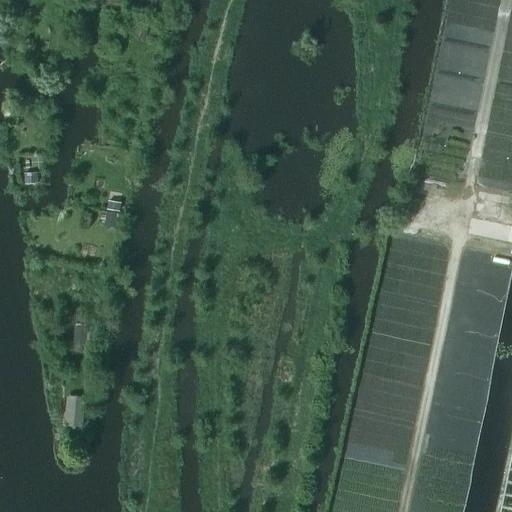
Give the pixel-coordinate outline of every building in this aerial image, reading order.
[(151,1),(148,14),(161,17),(164,4),(151,1)] [(136,25),(133,34),(144,38),(147,29),(136,25)] [(37,174),(25,175),(26,185),(38,184),(37,174)] [(109,202),(108,210),(120,212),(121,204),(109,202)] [(108,213),(105,229),(114,231),(116,215),(108,213)] [(72,342),(84,344),(87,330),(75,328),(72,342)] [(511,511),(511,444),(498,511),(511,511)]
